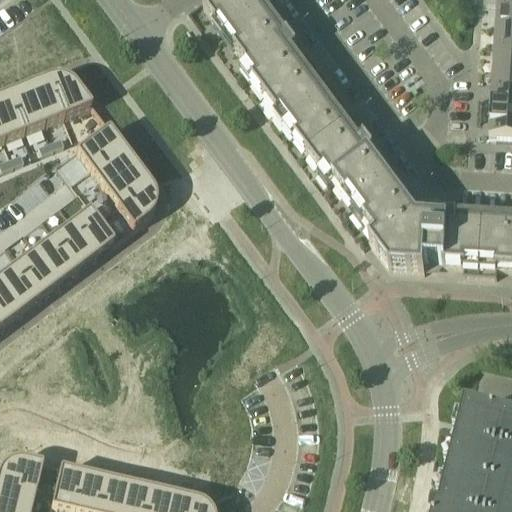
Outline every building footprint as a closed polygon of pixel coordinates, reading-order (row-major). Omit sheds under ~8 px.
[(360,147),(350,134),(293,57),(297,54),(256,0),(220,0),(202,13),(216,32),(220,29),(237,52),(233,55),(255,84),(251,86),(277,121),(281,118),(291,132),(298,141),(294,144),(320,179),(324,176),(345,205),(349,203),(366,226),(363,228),(375,245),(369,249),(389,277),(424,279),(424,271),(463,274),(462,282),(496,284),(496,276),(511,277),(511,225),(420,220),(364,144),(360,147)] [(511,10),(511,0),(498,0),(497,10),(511,10)] [(511,32),(511,10),(497,10),(496,31),(511,32)] [(511,54),(511,32),(496,31),(495,53),(511,54)] [(511,54),(495,53),(493,75),(511,75),(511,54)] [(511,75),(493,75),(492,96),(511,97),(511,75)] [(46,87),(62,128),(91,116),(74,94),(69,89),(62,86),(54,85),(46,87)] [(27,94),(25,95),(42,136),(62,128),(46,87),(44,87),(45,90),(28,97),(27,94)] [(7,102),(5,103),(22,144),(42,136),(25,95),(24,95),(25,98),(8,105),(7,102)] [(511,119),(511,97),(492,96),(490,118),(511,119)] [(0,147),(2,152),(22,144),(5,103),(4,104),(5,106),(0,108),(0,147)] [(511,141),(511,119),(490,118),(489,140),(511,141)] [(101,132),(91,140),(96,146),(106,139),(101,132)] [(96,146),(73,163),(88,182),(121,157),(120,156),(118,158),(106,142),(108,140),(107,138),(106,139),(96,146)] [(59,146),(48,150),(51,158),(62,153),(59,146)] [(48,150),(36,155),(39,162),(51,158),(48,150)] [(121,157),(88,182),(101,200),(135,175),(134,174),(131,176),(120,160),(122,158),(121,157)] [(19,162),(7,166),(11,174),(22,169),(19,162)] [(7,166),(0,169),(0,178),(11,174),(7,166)] [(135,175),(101,200),(114,217),(105,224),(106,225),(148,194),(147,192),(145,194),(133,179),(136,177),(135,175)] [(148,194),(106,225),(121,245),(122,246),(145,229),(150,223),(153,217),(154,209),(153,202),(149,195),(148,194)] [(87,220),(68,234),(93,267),(94,266),(92,264),(108,252),(110,255),(112,253),(111,252),(87,220)] [(68,234),(50,248),(75,281),(76,280),(74,277),(90,266),(92,268),(93,267),(68,234)] [(50,248),(31,261),(56,295),(58,294),(56,291),(71,279),(73,282),(75,281),(50,248)] [(31,261),(13,275),(38,308),(40,307),(38,305),(53,293),(55,296),(56,295),(31,261)] [(13,275),(0,284),(0,295),(20,322),(21,321),(19,318),(35,307),(37,309),(38,308),(13,275)] [(0,295),(0,333),(2,336),(3,335),(1,332),(17,320),(18,323),(20,322),(0,295)] [(511,511),(511,432),(466,421),(443,511),(511,511)] [(0,490),(45,501),(51,476),(52,477),(52,475),(24,469),(16,468),(9,470),(2,474),(0,476),(0,490)] [(58,478),(49,511),(74,511),(81,482),(80,482),(79,485),(60,480),(61,477),(57,477),(57,478),(58,478)] [(81,482),(74,511),(97,511),(104,487),(102,487),(101,490),(82,486),(83,483),(81,482)] [(104,487),(97,511),(121,511),(126,493),(124,492),(123,495),(105,491),(105,488),(104,487)] [(0,511),(31,511),(34,500),(45,502),(45,501),(0,490),(0,511)] [(126,493),(121,511),(144,511),(148,498),(146,497),(146,500),(127,496),(127,493),(126,493)] [(148,498),(144,511),(168,511),(170,503),(168,503),(168,506),(149,501),(150,498),(148,498)] [(170,503),(168,511),(191,511),(192,508),(191,508),(190,511),(171,507),(172,503),(170,503)]
